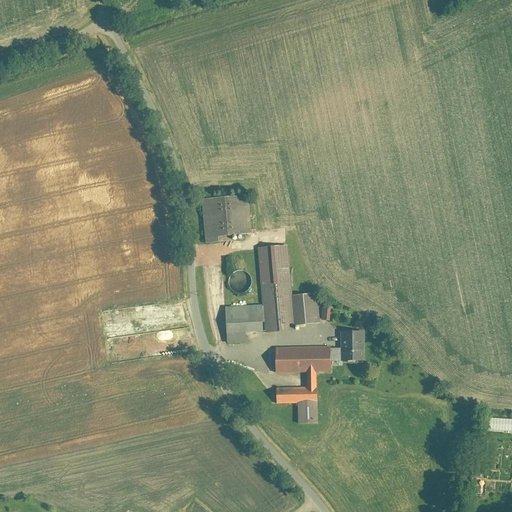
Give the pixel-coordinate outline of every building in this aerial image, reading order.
[(254,198),(205,201),(208,240),(257,236),(254,198)] [(229,308),(232,336),(297,330),(289,245),(259,247),(264,305),(229,308)] [(225,280),(225,290),(229,296),(238,300),(248,299),(254,293),(257,284),(255,276),(247,270),(239,268),(230,272),(225,280)] [(322,325),(319,295),(296,298),(299,328),(322,325)] [(337,322),(336,309),(324,310),(324,323),(337,322)] [(370,333),(343,333),(343,364),(370,364),(370,333)] [(279,386),(280,404),(301,403),(302,427),(319,426),(318,403),(322,402),(321,385),(319,385),(318,372),(338,371),(337,346),(278,348),(279,373),(311,372),(311,385),(279,386)] [(242,377),(242,387),(246,394),(255,398),(265,396),(271,390),(274,381),(272,374),(264,367),(256,366),(247,369),(242,377)]
